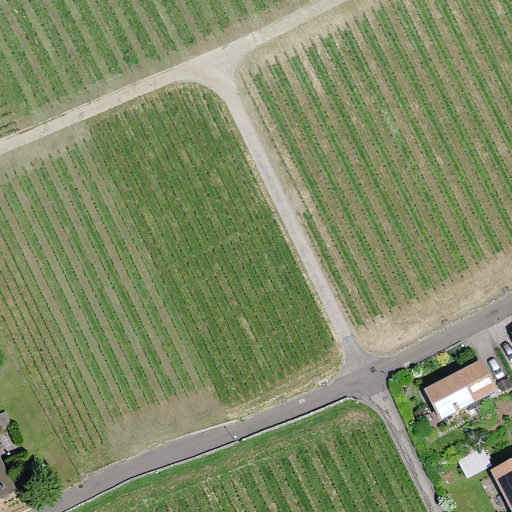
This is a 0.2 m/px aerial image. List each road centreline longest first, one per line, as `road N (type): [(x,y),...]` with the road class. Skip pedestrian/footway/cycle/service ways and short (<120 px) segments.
road 1 (track): [(334,0),(218,63),(0,152)]
road 2 (residential): [(369,379),(218,63)]
road 3 (residential): [(51,511),(128,471),(369,379)]
road 4 (residential): [(369,379),(511,310)]
road 5 (residential): [(436,511),(369,379)]
